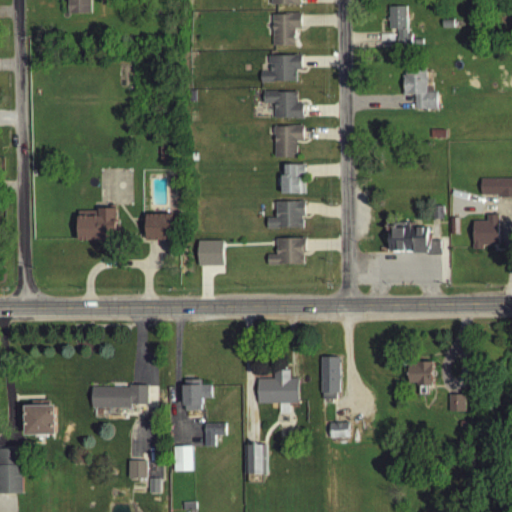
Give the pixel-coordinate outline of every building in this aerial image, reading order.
[(70,0),(70,11),(93,11),(93,0),(70,0)] [(299,0),(299,1),(299,10),(274,10),(271,10),(269,8),(269,2),(270,1),(270,0),(299,0)] [(410,39),(410,50),(396,50),(396,33),(388,34),(387,12),(405,11),(406,39),(410,39)] [(293,33),(293,50),(273,50),(271,50),(271,19),(275,19),(283,19),(283,18),(299,18),(299,26),(299,33),(293,33)] [(440,25),(452,25),(452,32),(440,33),(440,25)] [(292,87),(292,86),(272,86),(272,87),(259,87),(259,76),(269,76),(269,69),(267,69),(267,60),(268,60),(292,60),(292,59),(300,59),(300,67),(300,74),(295,74),(295,87),(292,87)] [(400,79),(403,79),(402,74),(424,74),(424,75),(425,97),(431,97),(435,97),(435,114),(413,114),(413,106),(413,99),(401,99),(401,92),(400,79)] [(296,107),(302,107),(302,115),(302,123),(295,123),(274,123),(274,108),(262,108),(262,96),(275,96),(275,97),(293,97),(293,96),(296,96),(296,107)] [(295,146),(295,162),(273,162),(273,140),(272,138),(272,132),(274,130),(275,130),(275,131),(284,131),(284,130),(302,130),(302,138),(302,145),(295,146)] [(429,134),(429,143),(444,143),(443,134),(429,134)] [(304,199),(280,198),(280,180),(284,180),(284,169),(304,169),(304,176),(304,199)] [(479,183),(511,183),(511,203),(509,203),(497,203),(496,199),(480,199),(479,183)] [(265,223),(274,223),(274,206),(297,206),(297,205),(303,205),(304,213),(303,220),(300,220),(300,222),(300,224),(301,224),(302,233),(265,233),(265,223)] [(77,215),(92,215),(99,215),(99,213),(109,212),(109,210),(113,209),(114,213),(115,213),(116,230),(118,230),(119,249),(112,249),(106,250),(106,246),(77,246),(77,243),(77,215)] [(145,219),(150,219),(171,219),(171,221),(172,244),(159,244),(145,245),(145,224),(145,220),(145,219)] [(472,254),(482,254),(482,249),(494,249),(498,249),(497,219),(486,219),(486,226),(472,226),(472,250),(472,252),(472,254)] [(384,221),(384,232),(388,232),(389,258),(413,257),(413,258),(427,258),(427,260),(440,260),(439,246),(439,245),(438,245),(431,245),(428,245),(428,232),(414,232),(414,227),(408,227),(387,227),(387,221),(385,221),(384,221)] [(266,259),(275,259),(275,248),(275,243),(304,243),(304,249),(304,257),(302,257),(302,259),(302,270),(266,270),(266,259)] [(222,271),(218,271),(205,271),(197,271),(197,246),(222,245),(222,250),(222,271)] [(321,403),(334,403),(335,403),(335,397),(338,397),(338,362),(320,362),(320,397),(322,397),(321,403)] [(417,391),(432,390),(432,366),(408,367),(409,387),(417,387),(417,391)] [(256,384),(256,408),(296,408),(296,405),(296,383),(291,383),(288,383),(288,375),(280,375),(270,375),(270,384),(256,384)] [(182,390),(183,390),(183,385),(189,384),(201,384),(201,390),(210,389),(211,391),(211,402),(202,403),(202,410),(200,410),(200,415),(198,415),(184,415),(184,411),(182,411),(182,391),(182,390)] [(91,412),(130,413),(130,409),(147,409),(147,390),(138,390),(129,390),(129,392),(114,392),(91,391),(91,412)] [(447,399),(447,415),(464,415),(464,399),(447,399)] [(56,439),(55,409),(49,409),(49,405),(40,405),(31,405),(32,410),(25,410),(26,440),(56,439)] [(348,442),(347,427),(334,427),(329,428),(329,443),(348,442)] [(203,428),(203,439),(203,451),(214,451),(214,440),(225,440),(225,428),(203,428)] [(243,450),(243,479),(266,479),(266,450),(250,450),(243,450)] [(174,451),(174,475),(191,475),(191,451),(178,451),(174,451)] [(0,500),(22,500),(22,452),(0,452),(0,500)] [(145,465),(136,465),(128,465),(128,482),(145,482),(145,465)] [(159,497),(159,483),(153,483),(149,483),(149,497),(159,497)]
